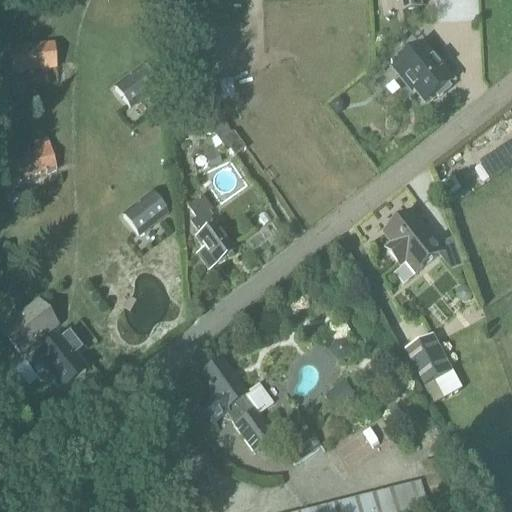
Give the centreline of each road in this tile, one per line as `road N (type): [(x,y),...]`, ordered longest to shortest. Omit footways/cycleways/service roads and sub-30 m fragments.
road 1 (unclassified): [(0,482),(511,82)]
road 2 (unknown): [(123,385),(218,507),(256,507),(394,465)]
